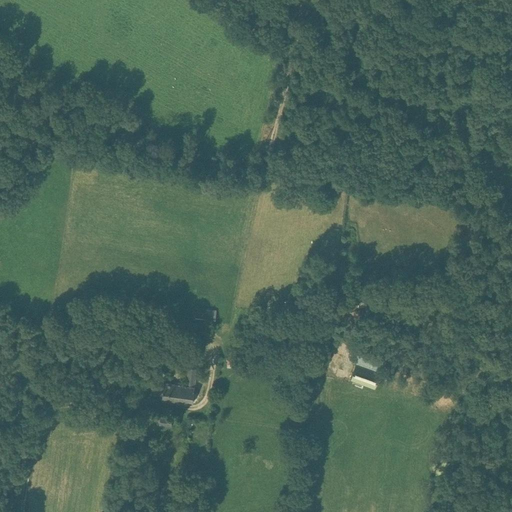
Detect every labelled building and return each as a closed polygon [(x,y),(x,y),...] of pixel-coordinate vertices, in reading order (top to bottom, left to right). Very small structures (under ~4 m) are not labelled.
[(384,304),(383,290),(369,291),(370,305),(384,304)] [(197,308),(195,321),(215,323),(217,310),(197,308)] [(149,346),(148,354),(170,356),(171,347),(149,346)] [(228,355),(227,366),(245,368),(245,357),(228,355)] [(356,363),(350,378),(357,380),(355,384),(362,387),(364,383),(375,387),(381,372),(356,363)] [(186,385),(164,382),(162,399),(193,403),(197,368),(188,367),(186,385)] [(173,417),(171,417),(161,416),(160,425),(171,426),(173,417)]
